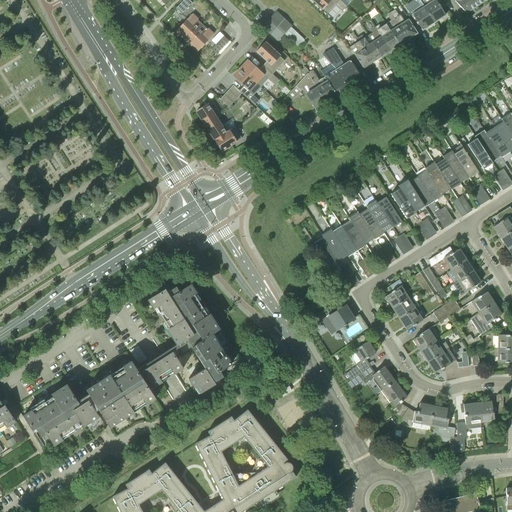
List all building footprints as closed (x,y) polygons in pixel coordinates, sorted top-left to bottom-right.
[(189,0),(183,0),(176,8),(182,14),(192,3),(189,0)] [(313,0),(328,13),(340,0),(339,0),(313,0)] [(424,7),(434,22),(445,15),(435,0),(426,0),(421,3),(424,7)] [(452,0),(455,3),(456,2),(466,13),(480,5),(486,0),(452,0)] [(434,22),(424,7),(413,14),(422,30),(434,22)] [(391,12),(408,39),(417,33),(408,19),(405,21),(401,15),(399,16),(395,10),(391,12)] [(399,45),(408,39),(391,12),(387,15),(391,20),(386,24),(399,45)] [(274,25),(284,34),(290,26),(276,13),(270,21),(274,25)] [(187,41),(203,25),(192,14),(176,31),(187,41)] [(390,50),(399,45),(386,24),(381,27),(379,24),(375,27),(390,50)] [(203,25),(187,41),(198,51),(213,35),(203,25)] [(278,40),(284,34),(274,25),(269,31),(278,40)] [(381,56),(390,50),(375,27),(371,30),(372,32),(368,35),(381,56)] [(372,62),(381,56),(368,35),(364,38),(362,35),(357,38),(359,41),(372,62)] [(224,36),(211,49),(217,55),(230,42),(224,36)] [(363,68),(372,62),(359,41),(349,47),(363,68)] [(272,74),(285,61),(265,43),(257,51),(267,61),(263,65),(272,74)] [(349,88),(363,79),(351,61),(350,61),(349,61),(344,64),(334,48),(323,55),(336,69),(339,72),(349,88)] [(260,87),(272,74),(263,65),(259,70),(248,60),(241,68),(256,83),(260,87)] [(253,95),(248,91),(256,83),(241,68),(233,77),(244,86),(239,91),(242,93),(249,100),(253,95)] [(337,96),(349,88),(339,72),(336,69),(324,77),(337,96)] [(317,76),(313,71),(309,73),(327,102),(337,96),(324,77),(319,81),(317,77),(317,76)] [(316,109),(327,102),(309,73),(308,74),(295,87),(300,91),(302,89),(306,93),(316,109)] [(242,93),(239,91),(233,85),(229,90),(237,98),(242,93)] [(237,98),(229,90),(224,95),(233,103),(237,98)] [(233,103),(224,95),(220,99),(229,107),(233,103)] [(206,126),(217,119),(207,104),(196,111),(206,126)] [(511,134),(511,114),(511,113),(502,119),(503,122),(511,134)] [(230,131),(229,131),(224,124),(221,126),(217,119),(206,126),(215,140),(215,141),(230,131)] [(511,150),(511,134),(503,122),(495,127),(510,152),(511,150)] [(501,158),(510,152),(495,127),(486,133),(501,157),(501,158)] [(492,162),(501,157),(486,133),(484,130),(475,136),(476,139),(492,162)] [(221,151),(237,141),(230,131),(215,141),(221,151)] [(493,163),(492,162),(476,139),(468,144),(484,169),(493,163)] [(454,153),(469,177),(469,178),(479,172),(463,148),(454,153)] [(460,183),(469,177),(454,153),(452,151),(443,157),(444,159),(460,183)] [(461,184),(460,183),(444,159),(436,165),(451,189),(451,190),(461,184)] [(451,189),(436,165),(434,162),(425,168),(427,171),(442,194),(451,189)] [(501,177),(506,174),(503,169),(498,172),(501,177)] [(443,195),(442,194),(427,171),(418,177),(434,201),(443,195)] [(496,180),(501,177),(498,172),(493,176),(496,180)] [(425,207),(434,201),(418,177),(409,182),(424,206),(425,207)] [(416,212),(424,206),(409,182),(408,180),(398,186),(400,188),(416,212)] [(478,192),(483,189),(480,184),(475,187),(478,192)] [(473,195),(478,192),(475,187),(470,190),(473,195)] [(416,213),(416,212),(400,188),(391,194),(407,219),(416,213)] [(461,203),(466,200),(462,195),(457,199),(461,203)] [(377,203),(392,227),(393,228),(402,222),(386,197),(377,203)] [(455,207),(461,203),(457,199),(452,202),(455,207)] [(384,232),(392,227),(377,203),(376,200),(366,206),(368,209),(384,232)] [(443,215),(448,212),(445,207),(440,210),(443,215)] [(384,233),(384,232),(368,209),(359,214),(374,238),(375,239),(384,233)] [(438,218),(443,215),(440,210),(435,214),(438,218)] [(366,244),(374,238),(359,214),(358,212),(348,218),(350,220),(366,244)] [(501,238),(511,230),(511,221),(508,216),(499,222),(500,222),(493,227),(501,238)] [(425,227),(430,223),(427,219),(422,222),(425,227)] [(366,245),(366,244),(350,220),(341,226),(358,250),(366,245)] [(420,230),(425,227),(422,222),(417,225),(420,230)] [(348,256),(358,250),(341,226),(333,231),(348,256)] [(339,261),(348,256),(333,231),(331,229),(322,235),(323,238),(339,261)] [(508,249),(511,246),(511,230),(501,238),(508,249)] [(402,241),(407,238),(404,233),(399,237),(402,241)] [(397,245),(402,241),(399,237),(394,240),(397,245)] [(340,262),(339,261),(323,238),(314,243),(330,268),(340,262)] [(384,253),(389,250),(386,245),(381,248),(384,253)] [(451,270),(466,260),(459,249),(453,253),(450,247),(429,260),(431,266),(443,258),(451,270)] [(379,256),(384,253),(381,248),(376,252),(379,256)] [(366,264),(371,261),(368,256),(363,260),(366,264)] [(361,268),(366,264),(363,260),(358,263),(361,268)] [(458,281),(474,271),(466,260),(451,270),(458,281)] [(431,282),(436,279),(429,267),(423,271),(431,282)] [(348,276),(353,273),(350,268),(345,271),(348,276)] [(343,279),(348,276),(345,271),(340,275),(343,279)] [(474,271),(458,281),(466,293),(475,287),(474,286),(481,282),(474,271)] [(427,284),(420,273),(415,276),(422,288),(427,284)] [(438,294),(443,290),(436,279),(431,282),(438,294)] [(215,381),(220,378),(223,376),(220,371),(232,363),(226,354),(223,356),(216,344),(218,342),(213,333),(220,329),(214,320),(212,321),(194,294),(197,292),(191,283),(179,291),(176,286),(168,292),(165,288),(148,299),(154,308),(157,307),(174,334),(172,336),(179,347),(184,344),(188,349),(192,347),(205,368),(189,378),(195,387),(197,386),(201,393),(216,383),(215,381)] [(429,299),(435,296),(427,284),(422,288),(429,299)] [(392,308),(408,298),(401,286),(391,292),(391,293),(385,296),(392,308)] [(478,314),(494,303),(487,292),(481,296),(480,296),(471,302),(478,314)] [(400,319),(415,309),(408,298),(392,308),(400,319)] [(443,306),(447,311),(457,304),(454,299),(443,306)] [(494,303),(478,314),(470,319),(481,335),(494,327),(491,322),(496,319),(495,318),(502,314),(494,303)] [(447,311),(450,316),(461,310),(457,304),(447,311)] [(307,320),(312,327),(322,321),(331,335),(338,330),(338,329),(354,319),(345,305),(333,313),(329,307),(307,320)] [(433,312),(436,318),(447,311),(443,306),(433,312)] [(415,309),(400,319),(407,330),(413,326),(414,326),(423,320),(415,309)] [(436,318),(440,323),(450,316),(447,311),(436,318)] [(463,339),(464,338),(457,327),(452,330),(456,336),(458,335),(461,340),(463,339)] [(420,351),(436,341),(428,329),(419,335),(419,336),(413,340),(420,351)] [(468,343),(473,340),(470,334),(464,338),(468,343)] [(498,349),(511,348),(511,335),(509,336),(509,335),(498,335),(498,349)] [(468,343),(471,349),(482,342),(478,336),(473,340),(468,343)] [(357,364),(343,375),(347,382),(351,379),(363,372),(370,367),(365,360),(376,353),(368,341),(361,346),(359,344),(353,348),(361,362),(357,364)] [(427,362),(443,352),(436,341),(420,351),(427,362)] [(511,348),(498,349),(497,362),(509,363),(509,362),(511,362),(511,348)] [(100,411),(107,422),(111,427),(135,411),(133,409),(145,402),(147,404),(156,398),(146,382),(149,380),(153,387),(162,381),(161,379),(168,374),(173,371),(175,374),(184,368),(173,351),(159,360),(140,373),(133,362),(80,396),(82,398),(78,400),(67,384),(52,394),(53,396),(24,415),(33,430),(36,428),(42,436),(46,433),(54,445),(63,439),(62,437),(82,424),(84,426),(100,416),(98,412),(100,411)] [(443,352),(427,362),(435,373),(441,369),(441,370),(451,364),(443,352)] [(383,391),(396,381),(384,366),(375,373),(370,367),(363,372),(351,379),(356,386),(363,381),(365,383),(373,377),(374,378),(383,391)] [(401,419),(408,408),(402,404),(401,403),(403,401),(402,401),(407,397),(396,381),(383,391),(391,401),(395,406),(398,410),(395,415),(401,419)] [(270,403),(274,401),(269,393),(265,395),(270,403)] [(478,403),(481,427),(482,427),(481,423),(495,421),(494,414),(502,414),(502,413),(503,412),(503,395),(497,395),(496,405),(492,406),(492,401),(478,403)] [(0,428),(6,425),(7,428),(16,422),(14,418),(7,408),(5,405),(3,406),(0,400),(0,428)] [(412,422),(430,426),(434,406),(420,403),(418,411),(415,411),(414,412),(408,408),(401,419),(407,422),(408,420),(413,421),(412,422)] [(457,437),(459,453),(465,451),(464,437),(467,437),(466,429),(481,427),(478,403),(464,405),(465,414),(464,415),(465,422),(457,423),(457,437)] [(434,406),(430,426),(447,429),(449,418),(446,418),(448,408),(434,406)] [(241,511),(257,502),(296,477),(293,472),(292,471),(290,473),(290,472),(291,471),(291,470),(292,470),(292,469),(292,468),(292,467),(292,466),(292,465),(291,465),(291,464),(290,464),(290,463),(289,463),(288,463),(288,462),(287,462),(286,463),(285,463),(284,463),(283,462),(287,459),(248,409),(234,420),(231,416),(221,422),(208,431),(210,435),(195,443),(223,499),(214,505),(204,511),(186,489),(165,462),(152,473),(149,469),(125,484),(126,486),(128,488),(113,496),(120,511),(241,511)] [(449,511),(466,511),(480,509),(478,502),(479,502),(478,500),(476,493),(446,500),(447,508),(448,511),(449,511)] [(487,511),(494,511),(493,498),(484,500),(487,511)]
